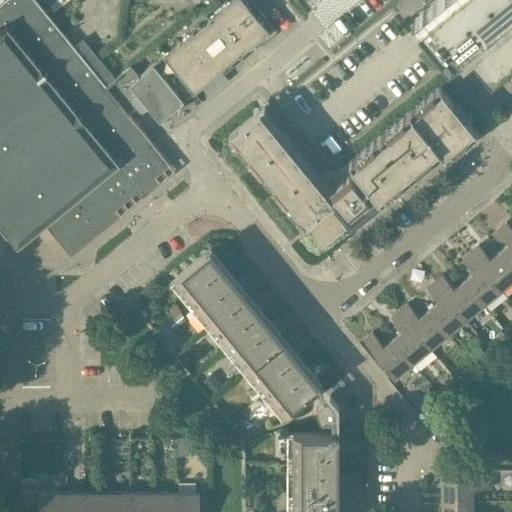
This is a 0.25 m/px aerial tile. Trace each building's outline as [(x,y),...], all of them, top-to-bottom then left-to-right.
[(152,176),(169,162),(170,161),(129,111),(106,84),(65,33),(37,0),(2,0),(0,2),(0,220),(19,243),(44,222),(63,244),(67,241),(73,248),(116,213),(113,208),(140,186),(143,189),(155,179),(152,176)] [(229,0),(164,54),(194,91),(223,67),(225,70),(243,56),(241,53),(255,41),(263,41),(278,30),(253,0),(229,0)] [(511,0),(436,0),(435,2),(427,8),(430,12),(419,21),(439,45),(449,58),(460,50),(461,51),(460,51),(492,90),(511,72),(511,0)] [(179,103),(194,91),(164,54),(139,74),(131,64),(106,84),(129,111),(137,104),(140,107),(143,108),(148,104),(160,119),(172,109),(179,110),(179,103)] [(440,85),(349,160),(336,171),(333,167),(329,170),(325,174),(321,170),(316,175),(261,109),(229,134),(304,225),(304,224),(309,230),(308,230),(322,247),(346,227),(343,223),(348,218),(351,223),(441,150),(447,157),(478,131),(440,85)] [(499,250),(511,264),(511,226),(507,220),(498,228),(509,242),(499,250)] [(501,288),(511,279),(511,264),(499,250),(490,257),(479,243),(471,250),(501,288)] [(211,247),(171,280),(282,416),(322,383),(211,247)] [(501,288),(471,250),(463,257),(474,271),(464,279),(483,303),(501,288)] [(466,317),(483,303),(464,279),(454,287),(443,273),(434,280),(466,317)] [(466,317),(434,280),(427,286),(438,300),(428,308),(448,332),(466,317)] [(168,308),(174,315),(181,309),(175,302),(168,308)] [(430,346),(448,332),(428,308),(419,316),(408,302),(399,309),(430,346)] [(430,346),(399,309),(391,315),(403,329),(393,337),(413,361),(430,346)] [(169,321),(174,328),(187,318),(181,311),(169,321)] [(394,376),(413,361),(393,337),(384,344),(372,331),(363,338),(394,376)] [(203,379),(214,392),(224,384),(213,371),(203,379)] [(330,393),(316,405),(339,418),(339,404),(330,393)] [(287,431),(287,441),(287,511),(339,511),(339,441),(339,431),(287,431)] [(178,435),(178,454),(190,454),(190,435),(178,435)] [(442,499),(473,499),(474,487),(491,487),(491,475),(442,475),(442,499)] [(62,511),(62,491),(38,491),(38,511),(62,511)] [(84,511),(85,491),(62,491),(62,511),(84,511)] [(107,511),(108,491),(85,491),(84,511),(107,511)] [(130,511),(130,491),(108,491),(107,511),(130,511)] [(153,511),(153,491),(130,491),(130,511),(153,511)] [(175,511),(176,491),(153,491),(153,511),(175,511)] [(199,511),(200,491),(176,491),(175,511),(199,511)] [(473,511),(473,499),(442,499),(442,511),(491,511),(473,511)]
